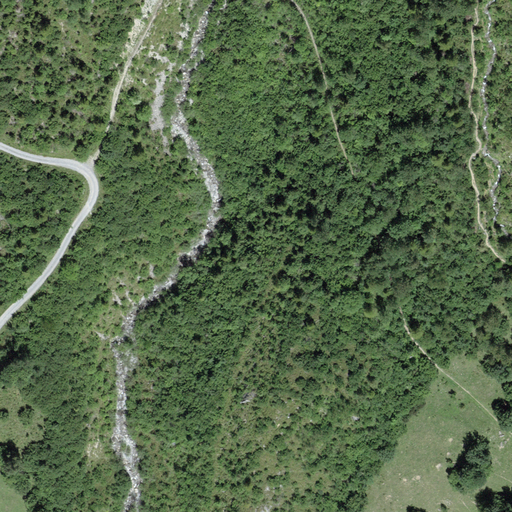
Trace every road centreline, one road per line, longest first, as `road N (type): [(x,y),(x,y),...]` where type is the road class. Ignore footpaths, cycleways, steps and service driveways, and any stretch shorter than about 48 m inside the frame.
road 1 (track): [(89,175),(88,156),(138,33),(160,0)]
road 2 (track): [(0,325),(51,268),(89,208),(89,175)]
